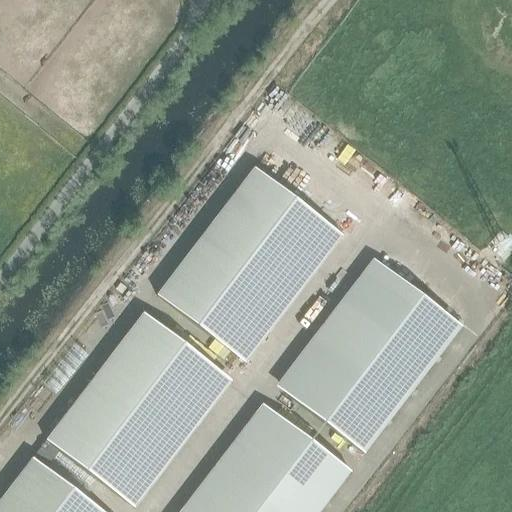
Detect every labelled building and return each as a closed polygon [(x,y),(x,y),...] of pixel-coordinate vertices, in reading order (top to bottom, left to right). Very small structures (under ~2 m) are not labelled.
[(333,231),(254,170),(156,297),(236,358),(333,231)] [(284,394),(363,455),(461,328),(381,267),(284,394)] [(46,442),(125,503),(222,376),(143,314),(46,442)] [(270,412),(193,511),(319,511),(350,473),(270,412)] [(0,501),(0,511),(100,511),(32,460),(0,501)]
